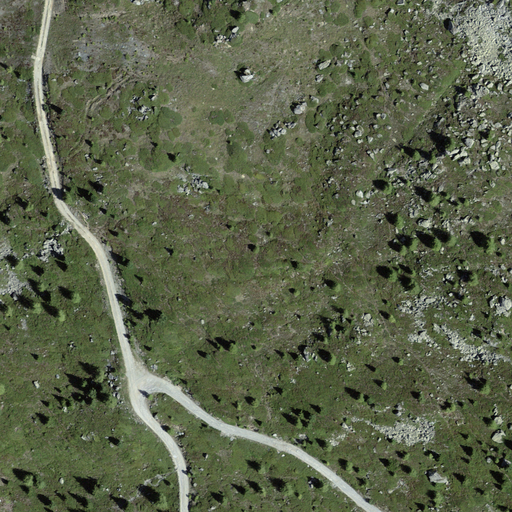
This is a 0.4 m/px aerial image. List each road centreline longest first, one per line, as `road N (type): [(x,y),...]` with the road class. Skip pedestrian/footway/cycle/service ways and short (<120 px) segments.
road 1 (track): [(49,0),(37,82),(56,192),(100,253),(133,383)]
road 2 (track): [(133,383),(167,387),(219,425),(299,453),(375,511)]
road 3 (track): [(133,383),(141,410),(175,452),(185,511)]
